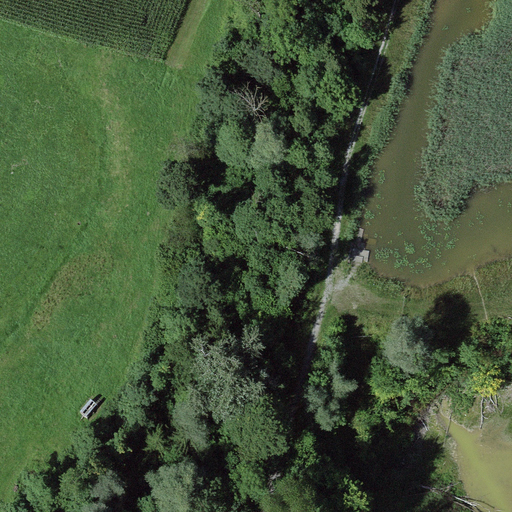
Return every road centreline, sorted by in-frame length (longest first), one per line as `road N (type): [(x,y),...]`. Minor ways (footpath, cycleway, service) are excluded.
road 1 (track): [(399,447),(351,415),(361,351),(346,295),(328,289)]
road 2 (track): [(346,295),(391,307),(511,309)]
